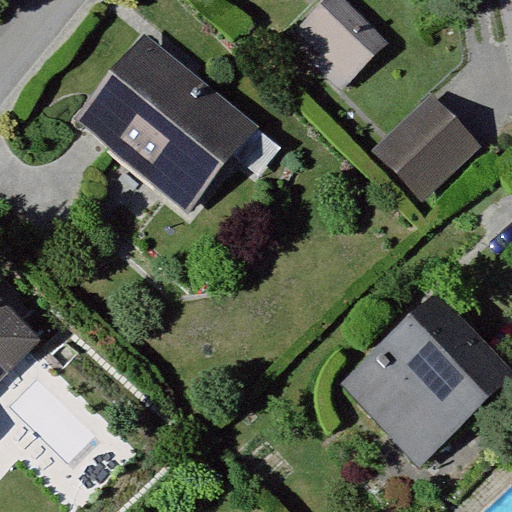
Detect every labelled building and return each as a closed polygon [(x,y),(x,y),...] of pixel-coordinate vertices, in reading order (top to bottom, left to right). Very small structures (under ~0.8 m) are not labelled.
[(388,56),(337,5),(297,46),(348,96),(388,56)] [(256,138),(143,48),(72,136),(185,226),(256,138)] [(477,158),(430,111),(371,169),(418,216),(477,158)] [(509,395),(432,319),(346,405),(422,481),(509,395)] [(0,404),(42,361),(0,321),(0,404)]
